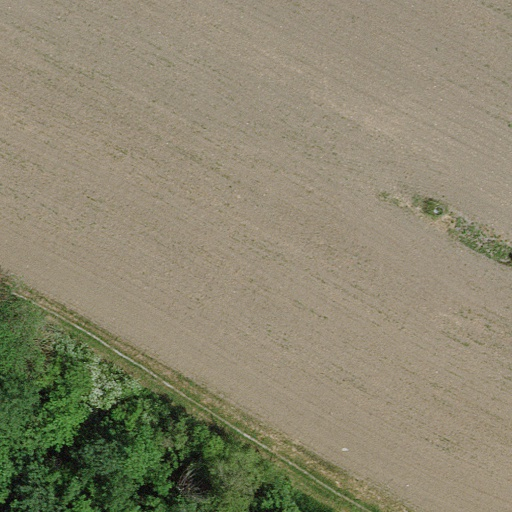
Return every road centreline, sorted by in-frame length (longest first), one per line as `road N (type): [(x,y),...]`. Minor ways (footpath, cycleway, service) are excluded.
road 1 (motorway): [(0,344),(511,495)]
road 2 (motorway): [(511,396),(0,248)]
